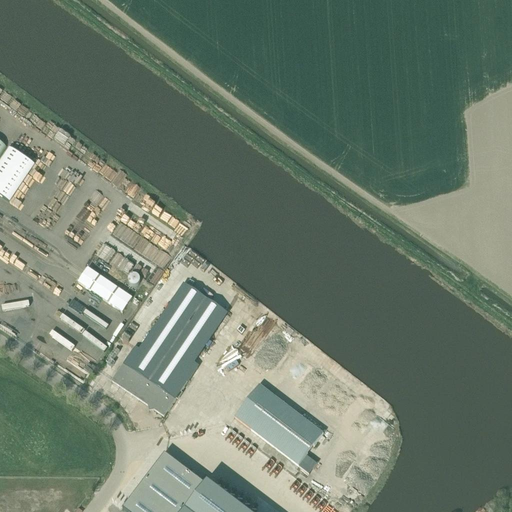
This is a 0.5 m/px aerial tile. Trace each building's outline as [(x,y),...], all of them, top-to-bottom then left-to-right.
[(35,166),(10,150),(0,164),(0,197),(10,204),(35,166)] [(122,314),(133,299),(88,269),(85,274),(81,279),(78,284),(122,314)] [(135,276),(134,276),(133,276),(132,276),(131,276),(131,277),(130,277),(130,278),(129,278),(129,279),(128,280),(128,281),(128,282),(128,283),(128,284),(129,284),(129,285),(129,286),(130,286),(131,287),(132,288),(133,288),(134,288),(135,288),(136,288),(137,287),(138,287),(138,286),(139,286),(139,285),(140,285),(140,284),(140,283),(140,282),(140,281),(140,280),(139,279),(139,278),(138,278),(138,277),(137,276),(136,276),(135,276)] [(134,348),(111,382),(165,418),(188,384),(187,383),(192,375),(198,367),(192,364),(226,313),(186,286),(141,353),(134,348)] [(124,327),(121,325),(114,337),(116,339),(124,327)] [(260,387),(235,419),(299,468),(323,436),(260,387)] [(242,511),(208,486),(206,487),(165,456),(122,511),(242,511)] [(201,481),(204,477),(196,471),(193,475),(201,481)]
